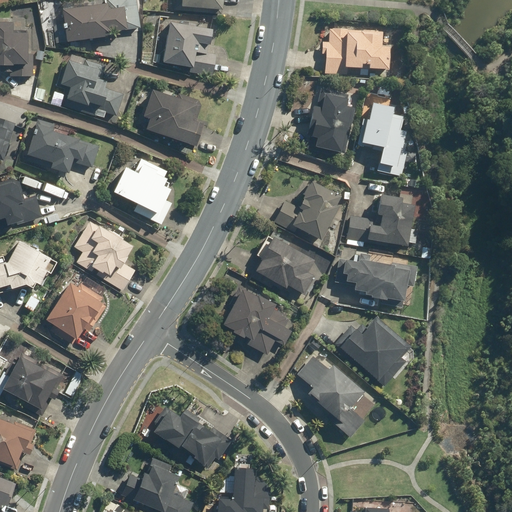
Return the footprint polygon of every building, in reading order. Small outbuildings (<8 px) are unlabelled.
[(52,25),(54,43),(114,35),(113,31),(142,27),(138,0),(66,0),(63,0),(66,23),(52,25)] [(173,0),(173,11),(197,13),(197,7),(224,8),(224,0),(173,0)] [(0,63),(10,64),(10,77),(34,77),(34,32),(13,32),(13,22),(0,21),(0,63)] [(215,28),(170,23),(165,64),(188,66),(188,73),(213,76),(216,53),(212,53),(215,28)] [(384,30),(326,29),(325,74),(347,75),(347,67),(363,68),(363,64),(370,64),(370,68),(390,69),(391,46),(384,46),(384,30)] [(110,89),(112,83),(100,79),(105,64),(71,53),(61,83),(71,87),(65,107),(100,119),(103,111),(117,116),(125,93),(110,89)] [(350,93),(321,86),(307,150),(321,153),(322,146),(344,151),(354,106),(347,104),(350,93)] [(48,91),(38,87),(33,99),(44,103),(48,91)] [(149,117),(145,128),(194,144),(202,121),(194,118),(200,99),(175,90),(173,96),(153,89),(144,116),(149,117)] [(66,94),(53,90),(49,104),(62,108),(66,94)] [(395,106),(370,100),(366,118),(362,117),(356,143),(380,148),(375,172),(399,177),(410,130),(401,128),(403,120),(393,117),(395,106)] [(0,160),(13,122),(0,117),(0,160)] [(96,155),(100,144),(54,128),(55,123),(40,118),(26,159),(70,174),(75,158),(84,161),(87,152),(96,155)] [(126,165),(113,190),(138,203),(133,212),(161,226),(173,202),(168,200),(174,188),(166,184),(172,173),(142,157),(135,170),(126,165)] [(343,196),(312,179),(297,207),(285,200),(273,222),(298,237),(302,229),(322,240),(341,205),(339,204),(343,196)] [(19,181),(0,185),(0,229),(43,218),(38,197),(24,201),(19,181)] [(347,217),(344,238),(409,248),(416,204),(402,202),(403,196),(382,193),(378,221),(347,217)] [(135,245),(91,219),(74,247),(83,252),(76,264),(123,292),(136,270),(124,263),(135,245)] [(316,259),(275,236),(268,232),(256,254),(262,258),(250,278),(271,290),(274,285),(285,291),(289,283),(305,292),(315,275),(309,272),(316,259)] [(56,257),(20,239),(10,260),(0,263),(0,292),(23,286),(42,285),(56,257)] [(412,267),(338,256),(334,282),(354,285),(353,293),(406,301),(412,267)] [(105,302),(71,280),(46,319),(52,323),(47,330),(72,346),(90,318),(94,320),(105,302)] [(278,305),(239,285),(230,302),(235,305),(224,325),(249,339),(247,344),(268,355),(275,341),(285,347),(293,331),(284,326),(288,319),(274,311),(278,305)] [(41,300),(31,294),(24,307),(34,313),(41,300)] [(356,318),(335,342),(379,381),(410,345),(376,315),(366,326),(356,318)] [(21,406),(45,419),(63,388),(57,384),(62,374),(23,353),(10,376),(4,388),(25,400),(21,406)] [(366,392),(334,363),(329,367),(313,353),(296,372),(314,388),(310,393),(331,412),(326,417),(349,438),(366,420),(351,408),(366,392)] [(4,388),(10,376),(3,372),(0,378),(0,394),(0,395),(4,388)] [(169,407),(154,430),(178,446),(181,442),(196,452),(192,457),(204,465),(223,437),(200,421),(202,417),(186,406),(180,414),(169,407)] [(41,431),(0,416),(0,460),(17,467),(22,451),(32,455),(41,431)] [(130,472),(121,494),(159,510),(158,511),(189,511),(194,502),(173,493),(181,473),(150,460),(143,478),(130,472)] [(269,511),(270,487),(255,473),(256,464),(231,463),(230,474),(216,484),(215,495),(219,495),(218,511),(269,511)] [(0,508),(2,504),(6,505),(15,481),(0,474),(0,508)]
